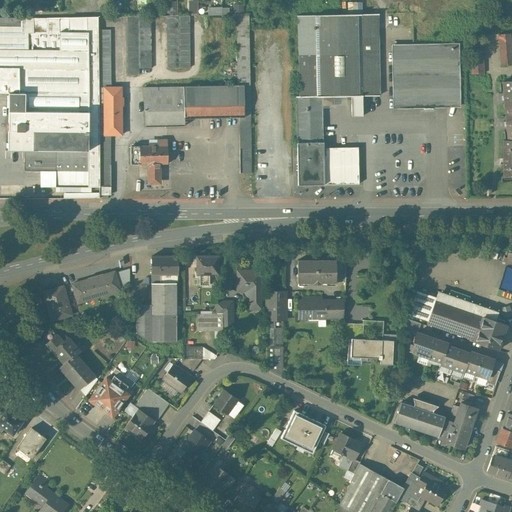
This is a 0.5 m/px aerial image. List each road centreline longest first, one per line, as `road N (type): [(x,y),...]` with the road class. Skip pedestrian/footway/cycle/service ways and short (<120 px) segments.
road 1 (residential): [(474,477),(241,367),(204,382),(139,469)]
road 2 (secondary): [(0,272),(298,215)]
road 3 (secondary): [(298,215),(0,220)]
road 4 (secondary): [(298,215),(511,215)]
